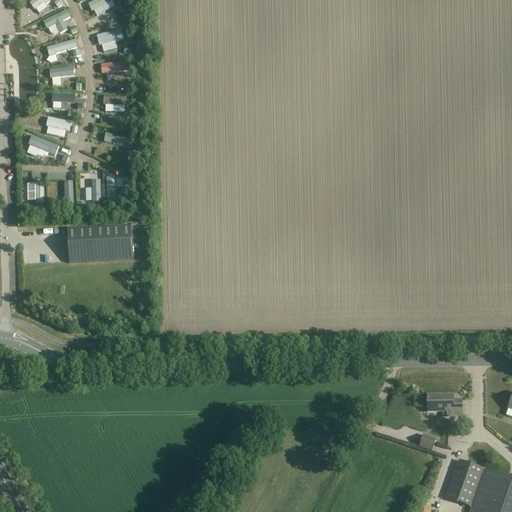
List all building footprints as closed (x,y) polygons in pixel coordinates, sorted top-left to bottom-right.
[(42,15),(51,8),(45,0),(36,7),(42,15)] [(56,37),(63,34),(59,26),(52,29),(56,37)] [(121,31),(98,38),(100,48),(124,42),(121,31)] [(52,56),(81,50),(80,45),(51,51),(52,56)] [(51,64),(61,62),(59,56),(49,58),(51,64)] [(133,63),(104,64),(105,74),(134,72),(133,63)] [(55,76),(55,87),(64,87),(64,76),(55,76)] [(69,264),(133,261),(131,226),(67,230),(69,264)] [(453,401),(453,395),(427,396),(427,413),(453,412),(453,417),(462,417),(462,401),(453,401)] [(423,436),(419,447),(432,452),(436,440),(423,436)] [(470,511),(511,511),(511,480),(459,462),(446,499),(471,508),(470,511)]
